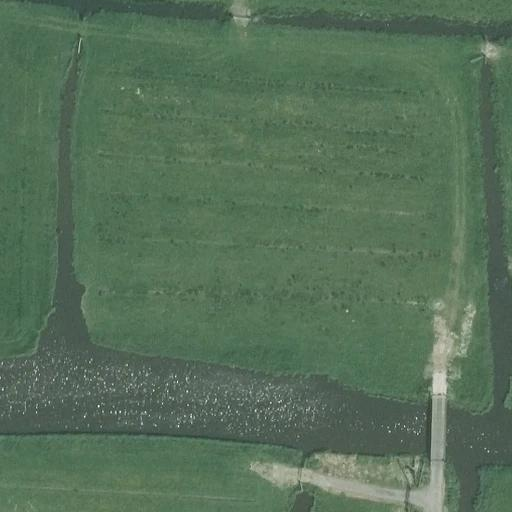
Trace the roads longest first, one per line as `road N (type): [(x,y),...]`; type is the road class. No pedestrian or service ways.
road 1 (track): [(449,251),(438,404)]
road 2 (track): [(435,504),(285,473)]
